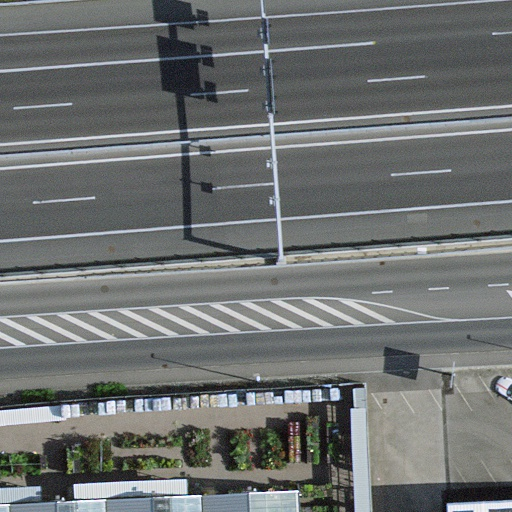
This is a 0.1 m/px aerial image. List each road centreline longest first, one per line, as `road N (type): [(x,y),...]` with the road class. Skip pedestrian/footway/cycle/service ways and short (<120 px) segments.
road 1 (motorway): [(0,206),(511,166)]
road 2 (primary): [(0,333),(511,301)]
road 3 (motorway): [(376,80),(0,109)]
road 4 (motorway): [(376,80),(0,82)]
road 5 (motorway): [(511,70),(376,80)]
